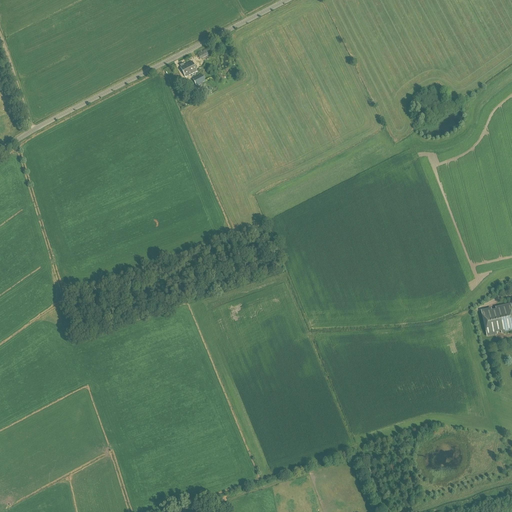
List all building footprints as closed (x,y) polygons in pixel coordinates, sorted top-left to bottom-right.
[(198,54),(200,59),(208,55),(206,50),(198,54)] [(180,67),(183,72),(194,67),(192,62),(184,66),(183,63),(180,65),(181,67),(180,67)] [(194,67),(183,72),(185,77),(197,72),(194,67)] [(200,80),(201,83),(205,81),(202,75),(197,77),(199,81),(200,80)] [(199,81),(197,77),(194,79),(193,79),(196,86),(201,83),(200,80),(199,81)] [(501,331),(501,333),(511,330),(511,313),(510,305),(495,308),(496,310),(492,311),(491,309),(481,312),(486,336),(497,334),(497,332),(501,331)]
